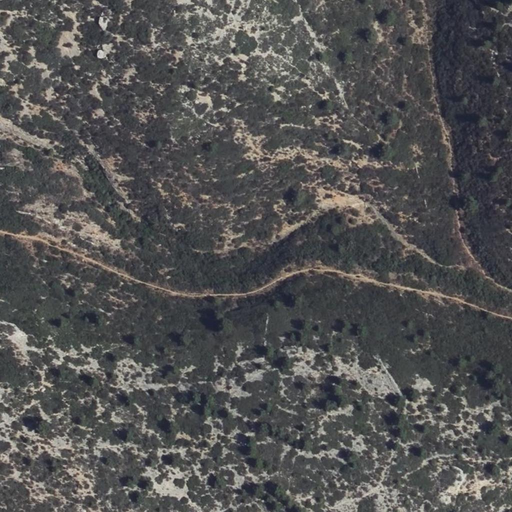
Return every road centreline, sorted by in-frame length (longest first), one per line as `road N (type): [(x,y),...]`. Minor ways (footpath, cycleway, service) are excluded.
road 1 (track): [(0,232),(189,294),(236,295),(317,266),(511,318)]
road 2 (track): [(414,0),(430,46),(468,264),(511,296)]
